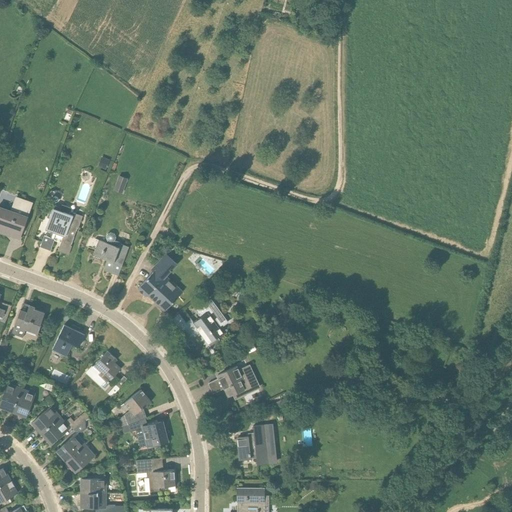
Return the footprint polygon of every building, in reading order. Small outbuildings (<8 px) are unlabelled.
[(73,112),(68,110),(64,120),(69,122),(73,112)] [(109,161),(101,157),(97,166),(105,170),(109,161)] [(122,190),(125,180),(117,178),(114,187),(122,190)] [(0,230),(11,235),(10,237),(19,240),(32,203),(17,198),(12,213),(0,209),(0,230)] [(58,251),(68,255),(77,228),(78,228),(81,221),(72,217),(73,215),(67,213),(66,215),(52,210),(46,226),(45,230),(51,233),(50,238),(44,236),(40,247),(50,251),(56,235),(59,236),(60,234),(63,236),(58,251)] [(99,240),(93,255),(107,261),(103,270),(118,276),(129,247),(121,244),(121,243),(115,241),(116,237),(114,234),(111,233),(107,234),(106,238),(107,241),(107,243),(99,240)] [(164,311),(165,311),(183,293),(167,277),(178,265),(166,254),(154,268),(157,271),(156,272),(154,271),(137,289),(146,297),(149,294),(155,299),(166,309),(164,311)] [(209,344),(216,338),(223,333),(219,329),(228,322),(211,299),(196,311),(201,317),(193,323),(197,328),(194,330),(197,328),(211,348),(212,347),(209,344)] [(40,324),(45,313),(34,309),(35,307),(29,305),(27,312),(20,310),(11,334),(23,338),(25,332),(26,330),(38,334),(41,324),(40,324)] [(176,331),(175,330),(183,341),(193,334),(194,335),(195,335),(186,323),(176,331)] [(84,335),(64,325),(52,350),(66,357),(74,340),(80,343),(84,335)] [(2,339),(0,345),(6,348),(8,341),(2,339)] [(117,360),(107,351),(90,370),(97,376),(94,379),(100,385),(105,380),(108,383),(121,369),(114,363),(117,360)] [(248,365),(238,370),(236,366),(217,375),(219,378),(208,383),(213,394),(224,389),(228,397),(233,395),(234,397),(258,386),(248,365)] [(124,376),(108,393),(113,397),(128,380),(124,376)] [(8,384),(0,405),(0,406),(13,412),(21,389),(8,384)] [(13,412),(26,417),(34,394),(21,389),(13,412)] [(129,411),(124,415),(128,425),(143,419),(140,411),(151,402),(141,389),(124,403),(129,411)] [(287,399),(275,404),(279,411),(290,406),(287,399)] [(51,407),(32,423),(42,434),(60,417),(51,407)] [(71,419),(67,422),(74,430),(85,420),(81,415),(74,421),(71,419)] [(70,428),(60,417),(42,434),(51,444),(70,428)] [(147,446),(167,441),(162,422),(149,425),(147,418),(143,419),(128,425),(130,431),(142,428),(147,446)] [(77,434),(78,433),(79,433),(80,433),(81,432),(82,432),(83,431),(84,431),(85,430),(85,429),(86,428),(86,427),(86,426),(86,425),(86,424),(86,423),(85,420),(74,430),(77,434)] [(122,427),(124,434),(130,431),(128,425),(122,427)] [(237,438),(240,460),(250,459),(250,455),(256,454),(257,465),(267,464),(263,425),(253,426),(254,436),(237,438)] [(75,435),(57,451),(66,462),(84,446),(75,435)] [(84,446),(66,462),(76,472),(94,456),(84,446)] [(154,487),(175,486),(174,470),(163,471),(163,465),(162,465),(161,460),(162,460),(162,459),(162,458),(136,461),(137,473),(146,472),(147,478),(153,478),(154,487)] [(0,487),(12,481),(10,481),(3,468),(0,470),(0,487)] [(105,479),(81,479),(81,493),(105,493),(105,479)] [(12,481),(0,487),(0,503),(10,498),(10,497),(17,494),(13,486),(14,485),(12,481)] [(316,482),(308,482),(308,490),(316,490),(316,482)] [(264,489),(237,488),(237,501),(235,501),(235,502),(239,502),(239,507),(238,507),(237,511),(268,511),(269,502),(264,502),(264,489)] [(81,493),(81,507),(105,508),(105,493),(81,493)]
